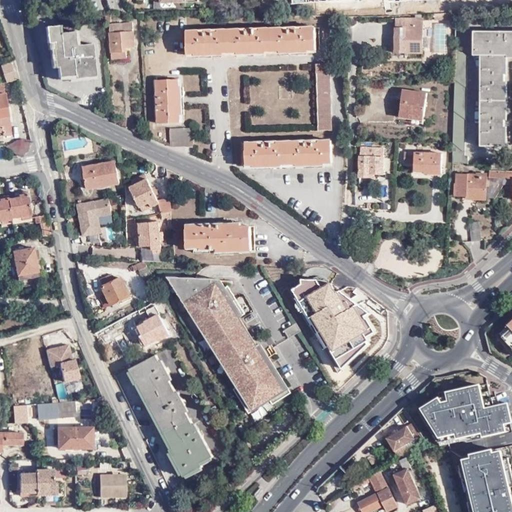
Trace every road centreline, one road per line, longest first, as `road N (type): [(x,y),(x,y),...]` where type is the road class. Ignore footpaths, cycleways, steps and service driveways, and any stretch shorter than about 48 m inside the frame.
road 1 (tertiary): [(33,94),(265,208),(377,288)]
road 2 (tertiary): [(167,511),(73,305),(45,160)]
road 3 (primary): [(410,348),(259,511)]
road 4 (primary): [(283,511),(431,365)]
